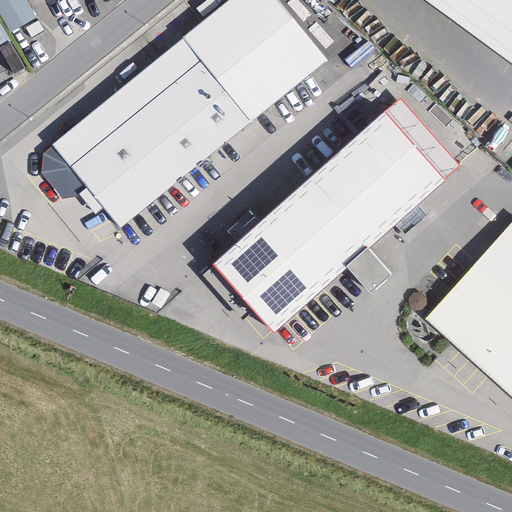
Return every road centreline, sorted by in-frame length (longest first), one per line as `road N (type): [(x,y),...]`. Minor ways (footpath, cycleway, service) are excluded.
road 1 (secondary): [(504,511),(0,299)]
road 2 (residential): [(0,120),(155,0)]
